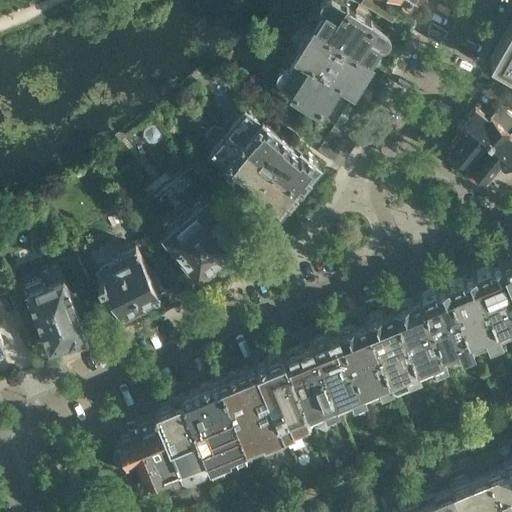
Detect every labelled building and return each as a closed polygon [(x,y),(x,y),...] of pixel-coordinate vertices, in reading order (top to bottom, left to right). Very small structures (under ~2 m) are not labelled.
[(387,32),(372,23),(373,22),(346,5),(345,6),(335,0),(322,0),(320,4),(321,5),(322,9),(323,10),(313,25),(370,61),(370,60),(368,59),(377,44),(379,45),(385,45),(390,38),(387,32)] [(511,16),(489,56),(511,69),(511,16)] [(370,61),(313,25),(297,51),(353,85),(356,79),(364,79),(368,72),(366,67),(370,61)] [(353,85),(297,51),(288,65),(287,65),(283,66),(281,65),(279,70),(277,73),(278,74),(278,75),(278,76),(278,77),(279,78),(280,79),(294,88),(293,89),(320,106),(321,104),(335,114),(342,113),(347,106),(344,100),(342,100),(352,85),(353,85)] [(511,156),(511,135),(509,133),(511,129),(511,112),(500,102),(489,116),(475,104),(456,128),(459,131),(447,145),(451,149),(448,153),(479,179),(482,175),(486,178),(499,164),(503,168),(511,156)] [(319,163),(290,139),(289,140),(261,117),(260,119),(257,117),(258,117),(248,109),(247,109),(244,106),(244,107),(239,103),(222,124),(299,187),(319,163)] [(299,187),(222,124),(205,145),(209,149),(213,152),(212,153),(222,161),(223,160),(225,162),(223,164),(251,187),(250,188),(279,212),(299,187)] [(357,139),(333,124),(326,136),(349,151),(357,139)] [(349,151),(326,136),(318,148),(342,163),(349,151)] [(59,204),(52,193),(46,197),(52,208),(59,204)] [(240,240),(238,238),(242,235),(217,204),(213,207),(206,199),(201,203),(198,201),(191,207),(192,211),(179,221),(176,219),(168,226),(168,230),(165,233),(197,274),(201,278),(204,275),(206,278),(217,269),(215,266),(225,258),(222,254),(240,240)] [(165,233),(156,223),(146,212),(137,220),(152,243),(165,233)] [(159,292),(136,245),(118,254),(113,242),(89,253),(106,288),(110,287),(121,310),(159,292)] [(160,258),(150,243),(141,248),(150,263),(160,258)] [(511,256),(502,260),(511,283),(511,256)] [(511,326),(511,283),(502,260),(502,259),(474,271),(500,332),(511,326)] [(88,333),(58,262),(40,269),(42,273),(23,281),(26,288),(13,293),(32,340),(45,335),(50,346),(68,338),(69,341),(71,340),(75,344),(85,339),(86,334),(88,333)] [(500,332),(474,271),(447,282),(473,343),(500,332)] [(473,343),(447,282),(420,293),(420,295),(445,355),(473,343)] [(446,357),(445,355),(420,295),(409,300),(404,299),(398,302),(395,305),(393,306),(419,367),(430,362),(431,364),(446,357)] [(420,368),(419,367),(393,306),(381,311),(377,310),(370,313),(368,316),(366,317),(392,378),(404,373),(405,375),(420,368)] [(392,378),(366,317),(353,322),(350,322),(343,324),(341,327),(339,328),(365,390),(377,384),(377,386),(393,380),(392,378)] [(365,390),(339,328),(311,340),(337,401),(349,396),(350,398),(365,391),(365,390)] [(338,403),(337,401),(311,340),(283,351),(308,413),(322,407),(323,409),(338,403)] [(308,413),(283,351),(282,350),(255,361),(283,428),(287,438),(301,433),(296,420),(309,414),(308,413)] [(283,428),(255,361),(219,376),(246,441),(263,433),(264,436),(283,428)] [(252,455),(219,376),(181,392),(209,459),(223,453),(232,463),(252,455)] [(209,459),(181,392),(172,395),(173,397),(169,399),(170,400),(159,405),(158,403),(154,405),(155,406),(153,406),(155,411),(180,469),(182,474),(211,463),(209,459)] [(180,469),(155,411),(134,419),(138,428),(116,437),(118,440),(115,441),(114,442),(113,444),(112,445),(112,447),(112,449),(112,450),(113,451),(113,453),(114,453),(115,454),(117,455),(118,455),(119,456),(121,455),(123,455),(124,458),(125,457),(126,460),(134,456),(137,462),(135,465),(138,471),(141,472),(142,475),(145,477),(147,482),(180,469)] [(511,511),(511,454),(501,459),(502,462),(486,469),(504,511),(511,511)] [(504,511),(486,469),(468,477),(467,473),(449,481),(451,484),(462,511),(504,511)] [(462,511),(451,484),(432,491),(431,488),(415,495),(421,511),(462,511)] [(421,511),(415,495),(395,503),(396,506),(382,511),(421,511)] [(203,511),(198,499),(187,504),(190,511),(203,511)]
